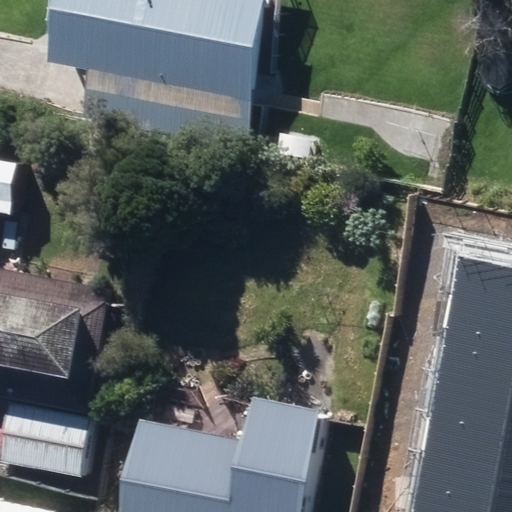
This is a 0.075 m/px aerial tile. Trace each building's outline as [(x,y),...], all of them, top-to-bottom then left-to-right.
[(86,129),(251,154),(273,0),(62,0),(54,62),(94,69),(86,129)] [(279,156),(314,163),(318,139),(283,134),(279,156)] [(511,511),(511,269),(461,260),(410,511),(511,511)] [(0,393),(92,412),(117,290),(0,266),(0,393)] [(126,511),(306,511),(327,404),(259,391),(251,435),(198,425),(201,414),(170,408),(168,420),(144,416),(126,511)] [(2,459),(85,476),(97,418),(14,403),(2,459)] [(0,511),(61,511),(62,509),(0,496),(0,511)]
